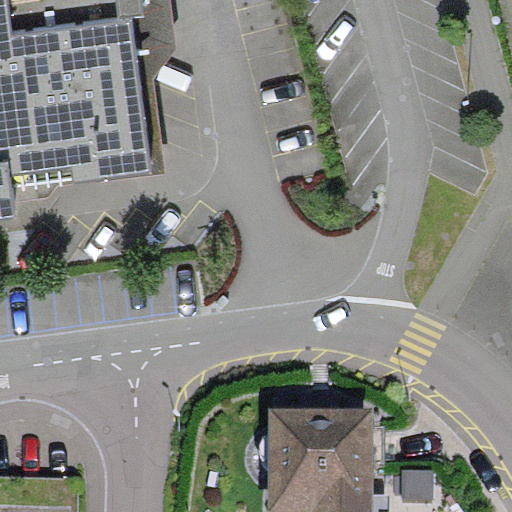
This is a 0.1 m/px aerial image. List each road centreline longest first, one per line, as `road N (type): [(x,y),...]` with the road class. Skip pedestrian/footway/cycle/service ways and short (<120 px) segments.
road 1 (residential): [(135,349),(358,331),(419,344),(489,397),(511,429)]
road 2 (unknown): [(0,207),(240,169)]
road 3 (residential): [(135,349),(135,511)]
road 4 (residential): [(0,368),(135,349)]
